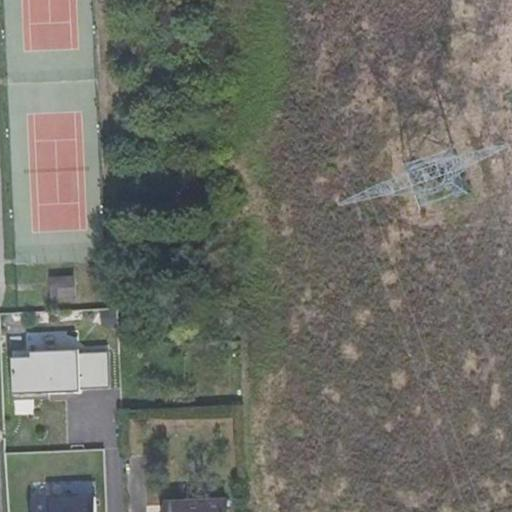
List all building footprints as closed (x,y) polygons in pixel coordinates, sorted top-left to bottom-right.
[(52,300),(60,299),(59,277),(52,277),(52,300)] [(59,277),(60,299),(75,299),(75,277),(59,277)] [(22,357),(3,358),(5,401),(25,400),(25,395),(40,394),(72,392),(72,389),(102,388),(100,351),(70,353),(70,350),(22,352),(22,357)] [(88,511),(88,497),(23,500),(23,511),(88,511)] [(226,511),(227,501),(169,504),(169,511),(226,511)]
